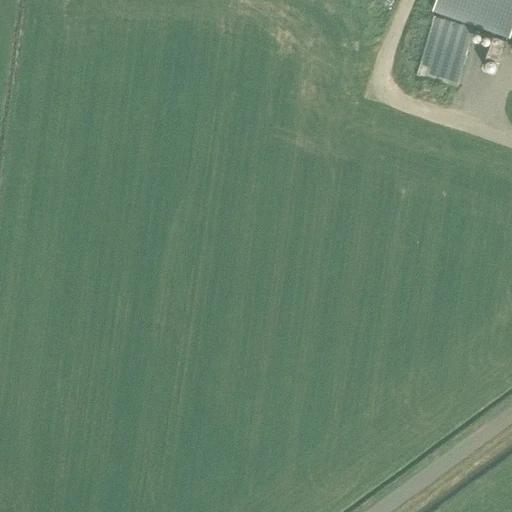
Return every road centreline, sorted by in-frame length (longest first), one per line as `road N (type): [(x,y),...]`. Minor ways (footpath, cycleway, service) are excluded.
road 1 (unclassified): [(377,511),(511,413)]
road 2 (unknown): [(511,148),(391,104)]
